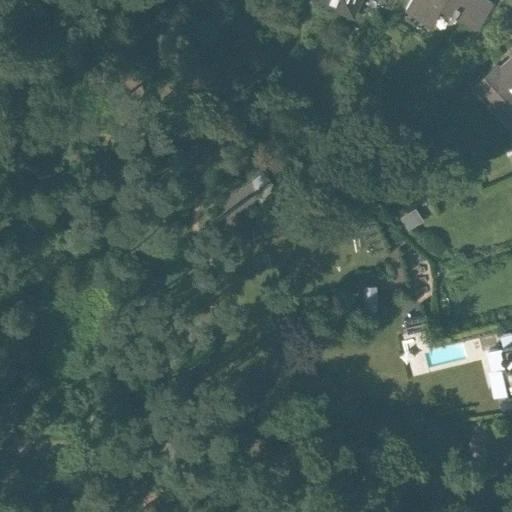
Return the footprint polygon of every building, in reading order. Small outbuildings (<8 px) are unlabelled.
[(388,0),(316,0),(316,1),(355,17),(362,0),(386,0),(388,1),(388,0)] [(415,0),(409,12),(433,25),(442,9),(480,30),(494,5),(485,0),(415,0)] [(511,58),(501,69),(499,67),(475,89),(511,128),(511,58)] [(406,229),(431,220),(426,206),(401,214),(406,229)] [(441,426),(436,448),(451,451),(455,429),(441,426)] [(508,469),(511,457),(511,444),(475,432),(467,456),(508,469)]
